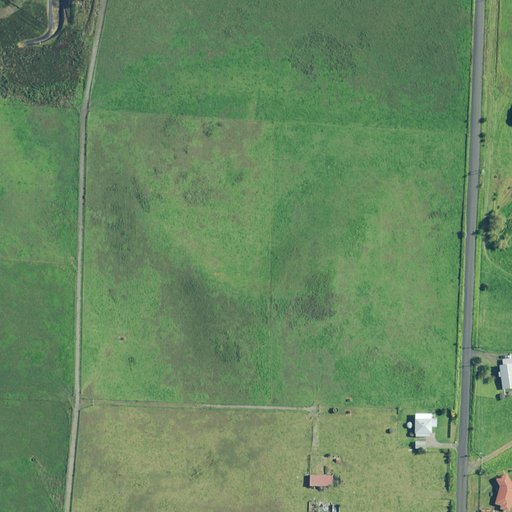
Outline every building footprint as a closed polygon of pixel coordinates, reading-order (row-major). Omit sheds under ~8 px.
[(502,364),(497,365),(498,371),(496,372),(497,376),(499,376),(500,388),(511,386),(511,363),(511,357),(501,358),(502,364)] [(429,414),(413,413),(412,433),(414,433),(414,436),(429,436),(429,426),(434,426),(435,418),(429,418),(429,414)] [(507,511),(511,487),(511,486),(504,473),(494,479),(497,485),(493,503),(498,504),(497,509),(507,511)] [(308,475),(308,485),(332,486),(332,475),(308,475)] [(329,511),(330,502),(307,500),(307,511),(320,511),(329,511)]
